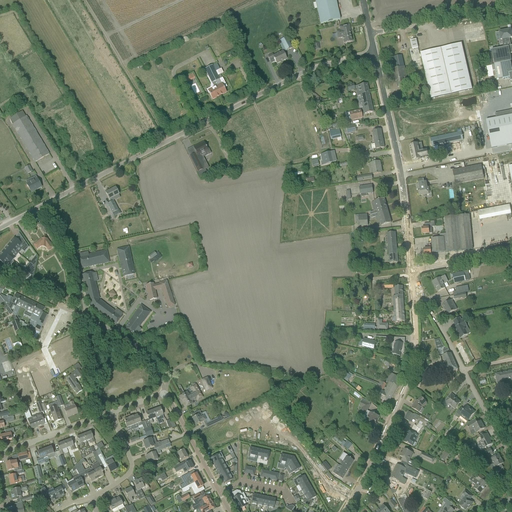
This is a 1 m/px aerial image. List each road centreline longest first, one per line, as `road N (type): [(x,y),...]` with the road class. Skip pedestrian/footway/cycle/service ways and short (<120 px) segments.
road 1 (unclassified): [(0,229),(280,84),(374,53)]
road 2 (unclassified): [(344,511),(411,372),(413,300)]
road 3 (residential): [(410,270),(374,53)]
road 4 (track): [(168,141),(83,0)]
road 5 (residential): [(0,452),(113,412)]
